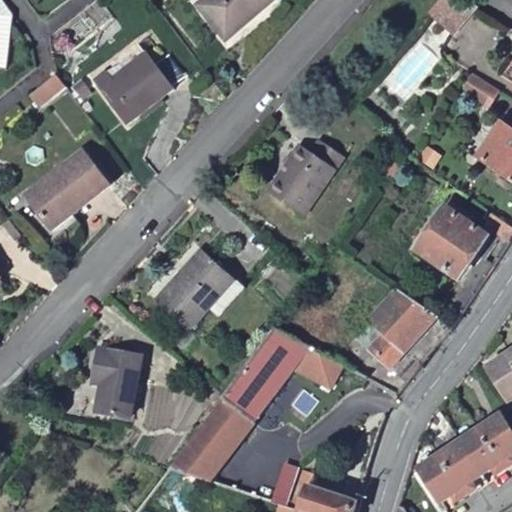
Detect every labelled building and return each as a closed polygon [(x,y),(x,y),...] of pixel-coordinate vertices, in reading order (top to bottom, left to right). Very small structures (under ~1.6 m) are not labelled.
[(276,0),(206,0),(198,6),(221,36),(245,18),(249,22),(277,1),(276,0)] [(474,8),(460,0),(442,0),(428,15),(450,34),(474,8)] [(10,16),(0,3),(0,70),(5,71),(10,16)] [(105,75),(92,84),(125,128),(173,93),(146,56),(132,66),(134,69),(113,85),(105,75)] [(499,93),(470,75),(460,92),(488,110),(499,93)] [(65,92),(55,78),(39,90),(49,103),(65,92)] [(38,111),(49,103),(39,90),(29,97),(38,111)] [(511,118),(507,114),(503,122),(511,128),(511,118)] [(511,128),(503,122),(477,159),(511,184),(511,128)] [(344,158),(319,140),(310,153),(300,146),(269,192),(305,216),(344,158)] [(84,152),(25,196),(52,231),(110,188),(84,152)] [(438,302),(460,318),(492,270),(472,256),(486,236),(466,223),(470,217),(450,203),(415,251),(454,280),(438,302)] [(511,239),(511,229),(496,217),(488,229),(509,244),(511,239)] [(235,279),(203,250),(158,302),(190,330),(235,279)] [(246,288),(235,279),(210,308),(220,316),(246,288)] [(453,328),(399,290),(358,338),(393,368),(408,351),(417,359),(421,354),(428,360),(453,328)] [(221,399),(168,469),(211,483),(296,368),(332,388),(346,367),(274,327),(221,399)] [(141,356),(98,348),(92,381),(102,382),(96,412),(129,418),(141,356)] [(511,354),(491,369),(511,400),(511,354)] [(511,430),(503,417),(422,470),(444,503),(511,457),(511,430)] [(284,480),(276,503),(288,507),(300,471),(288,467),(284,480)] [(302,511),(355,511),(358,504),(314,490),(318,477),(300,471),(288,507),(301,511),(302,511)]
